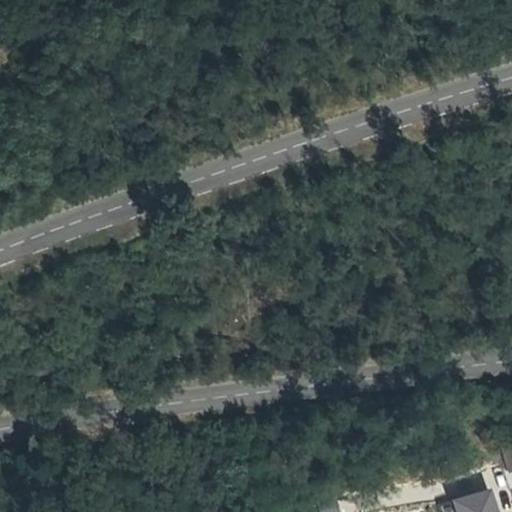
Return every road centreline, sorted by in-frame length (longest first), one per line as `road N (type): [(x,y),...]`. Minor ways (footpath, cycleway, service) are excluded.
road 1 (unclassified): [(0,253),(511,78)]
road 2 (unclassified): [(511,364),(0,431)]
